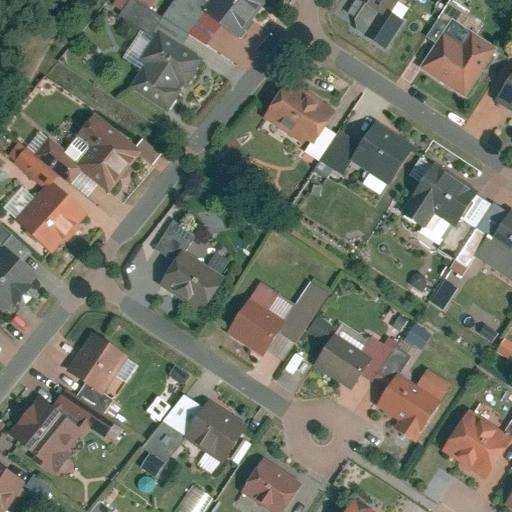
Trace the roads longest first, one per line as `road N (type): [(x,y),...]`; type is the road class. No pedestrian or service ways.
road 1 (residential): [(95,279),(112,238),(294,34)]
road 2 (residential): [(294,34),(511,171)]
road 3 (residential): [(95,279),(300,421)]
road 4 (residential): [(0,383),(73,294),(95,279)]
road 5 (track): [(67,0),(41,56),(0,112)]
road 6 (residential): [(300,421),(300,451),(329,459),(345,442),(331,413)]
